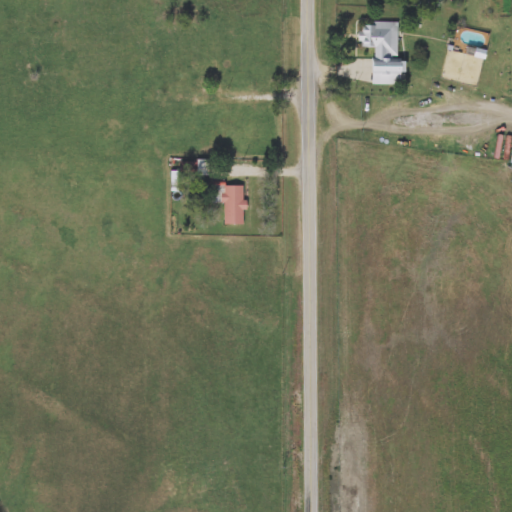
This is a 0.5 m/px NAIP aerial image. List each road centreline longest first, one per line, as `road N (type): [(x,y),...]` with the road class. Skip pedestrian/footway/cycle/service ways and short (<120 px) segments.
road 1 (secondary): [(311,0),(313,511)]
road 2 (residential): [(312,169),(147,176)]
